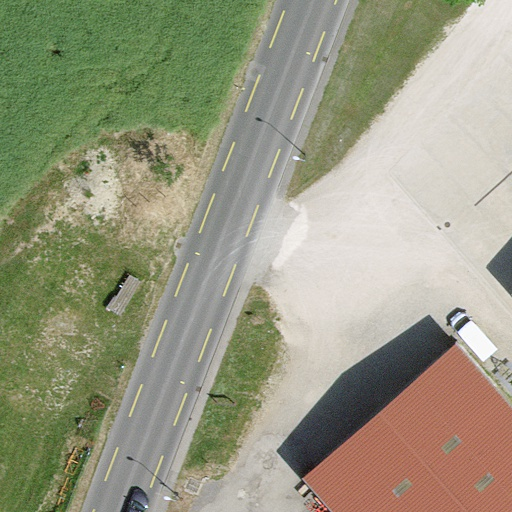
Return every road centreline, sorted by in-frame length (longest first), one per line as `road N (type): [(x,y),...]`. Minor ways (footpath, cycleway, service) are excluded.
road 1 (tertiary): [(311,0),(117,511)]
road 2 (track): [(227,222),(299,254),(511,1)]
